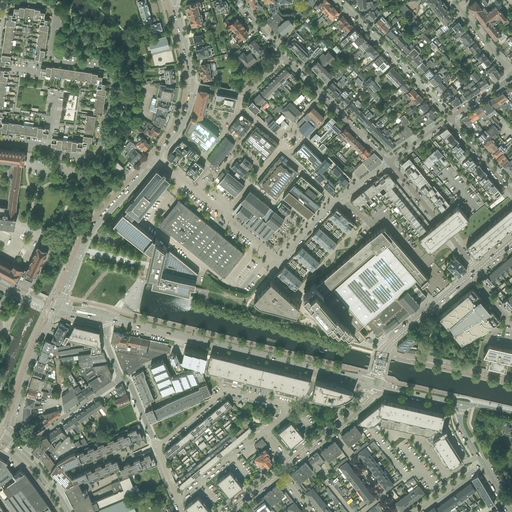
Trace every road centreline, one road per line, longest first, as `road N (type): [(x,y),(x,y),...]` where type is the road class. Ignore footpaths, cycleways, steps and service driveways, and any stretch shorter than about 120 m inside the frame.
road 1 (residential): [(0,138),(94,153),(111,78),(105,70),(51,62),(53,6),(12,0)]
road 2 (tertiary): [(335,373),(108,318)]
road 3 (unclassified): [(156,448),(226,390),(286,406),(262,431)]
road 4 (tertiary): [(156,159),(96,226),(56,308)]
road 5 (residential): [(450,116),(337,0)]
road 6 (residential): [(281,57),(389,162)]
road 7 (tertiary): [(56,308),(11,427),(0,434)]
